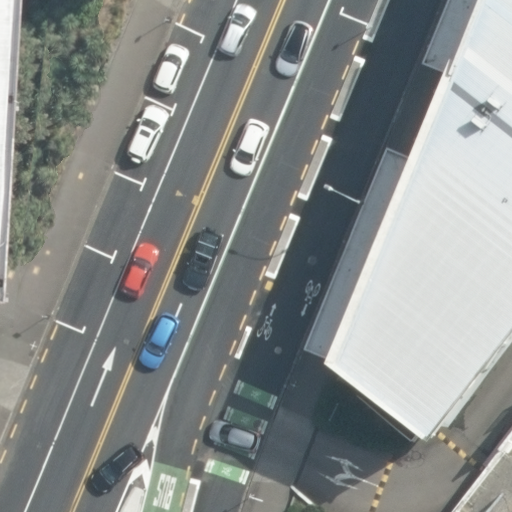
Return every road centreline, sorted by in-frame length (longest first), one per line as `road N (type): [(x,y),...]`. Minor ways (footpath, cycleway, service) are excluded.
road 1 (secondary): [(161,511),(201,369),(294,141),(284,0)]
road 2 (secondary): [(132,363),(280,0)]
road 3 (secondary): [(47,511),(68,460),(132,363)]
road 4 (tertiary): [(132,363),(94,511)]
